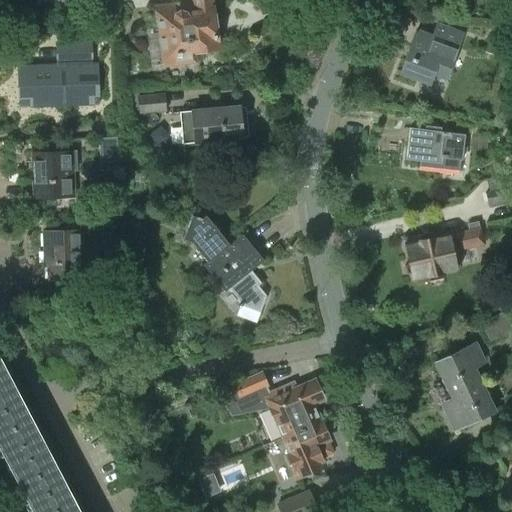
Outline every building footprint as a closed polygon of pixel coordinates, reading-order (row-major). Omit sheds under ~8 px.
[(192,0),(194,10),(175,13),(174,4),(156,6),(163,64),(194,61),(193,51),(215,49),(209,0),(192,0)] [(100,20),(101,32),(115,31),(115,19),(100,20)] [(431,37),(415,31),(400,72),(429,83),(431,77),(446,82),(464,35),(436,25),(431,37)] [(511,37),(493,30),(485,51),(507,59),(511,46),(511,37)] [(30,103),(92,101),(91,67),(73,68),(73,63),(91,63),(90,43),(72,43),(72,46),(59,46),(59,64),(60,69),(29,70),(30,103)] [(0,114),(28,115),(28,79),(0,78),(0,114)] [(137,96),(138,114),(166,112),(164,94),(137,96)] [(179,112),(183,144),(242,138),(248,130),(246,112),(239,106),(179,112)] [(403,161),(417,163),(416,168),(454,174),(456,163),(459,163),(463,137),(408,129),(403,161)] [(117,171),(116,139),(99,139),(100,172),(117,171)] [(34,154),(35,199),(74,197),(73,171),(76,171),(76,152),(34,154)] [(487,207),(509,201),(503,176),(486,180),(488,198),(485,198),(487,207)] [(203,267),(224,293),(228,289),(241,306),(260,313),(266,296),(257,286),(260,283),(250,271),(263,261),(242,234),(228,244),(205,215),(200,219),(191,215),(182,240),(190,243),(207,264),(203,267)] [(403,241),(408,262),(404,265),(406,274),(410,275),(411,280),(428,276),(429,281),(442,278),(441,273),(456,270),(452,252),(483,245),(480,229),(479,230),(478,223),(468,225),(469,230),(449,235),(449,234),(435,238),(434,233),(417,236),(416,239),(414,237),(406,239),(403,241)] [(45,233),(46,265),(49,264),(51,281),(85,280),(83,262),(85,262),(84,232),(45,233)] [(479,321),(488,341),(511,330),(511,329),(503,312),(479,321)] [(446,414),(452,427),(457,429),(493,412),(473,368),(481,364),(482,359),(476,346),(470,344),(435,362),(455,405),(449,408),(446,414)] [(0,446),(33,511),(73,511),(0,368),(0,367),(5,365),(0,356),(0,446)] [(265,397),(282,437),(319,420),(312,403),(321,400),(313,381),(294,389),(292,385),(265,396),(260,385),(263,384),(258,372),(231,384),(240,407),(265,397)] [(209,383),(191,387),(193,396),(211,392),(209,383)] [(319,420),(282,437),(290,456),(288,456),(297,477),(323,466),(320,457),(331,452),(326,440),(327,440),(319,420)] [(315,511),(307,491),(277,504),(280,511),(315,511)]
